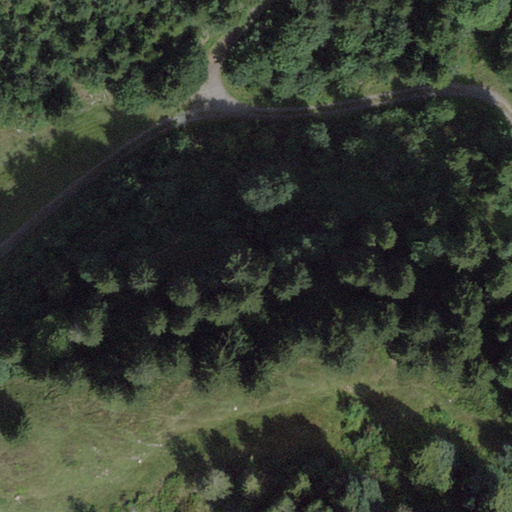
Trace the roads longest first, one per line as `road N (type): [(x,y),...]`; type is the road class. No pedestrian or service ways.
road 1 (track): [(265,0),(217,51),(222,99),(489,81),(511,109)]
road 2 (track): [(222,99),(143,137),(0,251)]
